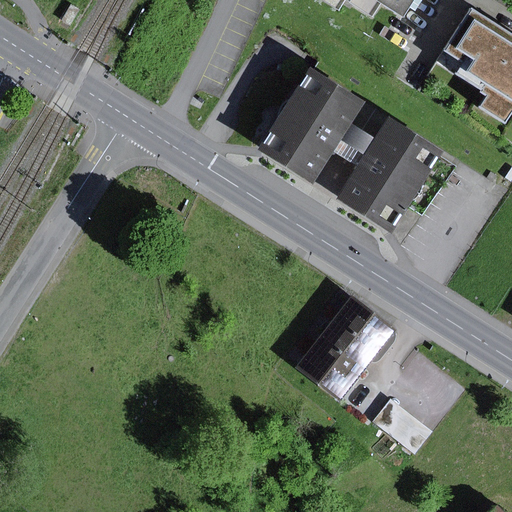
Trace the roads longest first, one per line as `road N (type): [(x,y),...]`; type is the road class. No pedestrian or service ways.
road 1 (primary): [(511,360),(159,138)]
road 2 (residential): [(126,117),(0,319)]
road 3 (residential): [(159,138),(229,0)]
road 4 (primary): [(126,117),(17,47)]
